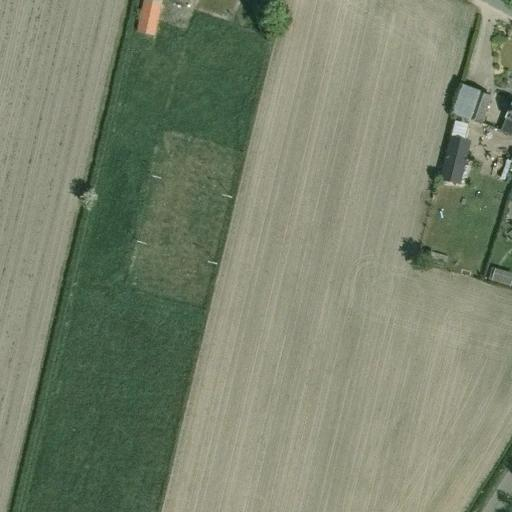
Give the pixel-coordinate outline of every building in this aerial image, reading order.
[(142,0),(136,32),(154,35),(161,0),(142,0)] [(481,124),(491,96),(474,91),(465,118),(481,124)] [(511,104),(506,117),(507,117),(501,131),(511,135),(511,104)] [(459,186),(471,141),(450,136),(439,181),(459,186)] [(487,280),(497,283),(500,271),(491,268),(487,280)]
